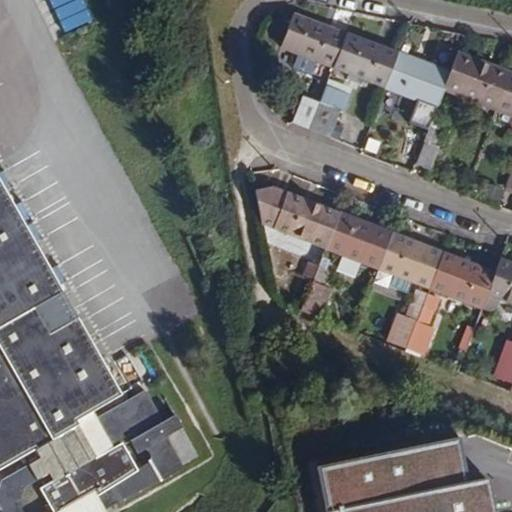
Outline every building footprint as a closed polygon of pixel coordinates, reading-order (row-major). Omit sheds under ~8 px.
[(82,0),(60,0),(53,4),(59,17),(85,4),(82,0)] [(88,11),(62,23),(68,36),(94,24),(88,11)] [(333,68),(346,35),(293,15),(280,48),(298,54),(314,61),(333,68)] [(384,88),(397,55),(346,35),(333,68),(350,75),(369,82),(384,88)] [(496,110),(509,75),(456,54),(448,75),(443,89),(496,110)] [(443,89),(448,75),(397,55),(384,88),(436,108),(443,89)] [(511,75),(509,75),(496,110),(511,116),(511,75)] [(326,87),(310,129),(330,137),(340,113),(342,113),(352,90),(329,80),(326,87)] [(293,122),(310,129),(326,87),(316,82),(309,99),(303,97),(293,122)] [(398,160),(413,167),(415,164),(432,119),(422,115),(413,139),(408,138),(398,160)] [(432,119),(415,164),(430,169),(438,150),(434,148),(443,123),(432,119)] [(323,248),(336,215),(307,204),(305,209),(300,206),(302,202),(270,189),(254,193),(260,224),(323,248)] [(0,194),(0,470),(27,455),(31,462),(3,478),(0,489),(0,500),(6,511),(108,511),(107,510),(175,476),(176,471),(191,462),(167,418),(156,425),(142,398),(137,397),(120,407),(0,194)] [(376,268),(388,236),(336,215),(323,248),(376,268)] [(429,288),(441,256),(388,236),(376,268),(394,275),(412,282),(429,288)] [(486,294),(493,276),(441,256),(429,288),(481,308),(486,294)] [(294,283),(307,288),(316,267),(303,261),(294,283)] [(511,304),(511,266),(498,261),(493,276),(486,294),(511,304)] [(316,267),(307,288),(321,293),(329,272),(316,267)] [(309,293),(301,311),(319,318),(327,299),(309,293)] [(395,324),(387,344),(405,351),(406,348),(422,307),(424,300),(415,296),(406,318),(402,326),(395,324)] [(422,307),(406,348),(425,356),(434,330),(428,328),(435,311),(422,307)] [(321,466),(329,511),(493,511),(486,480),(466,484),(457,439),(321,466)]
